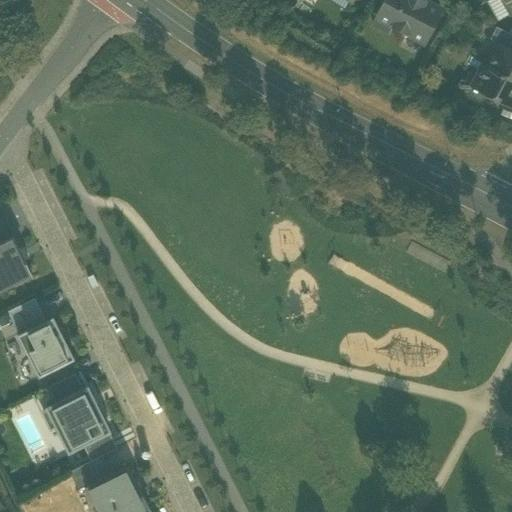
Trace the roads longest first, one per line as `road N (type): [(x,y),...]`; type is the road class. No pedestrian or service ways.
road 1 (residential): [(1,138),(192,511)]
road 2 (secondary): [(144,0),(270,87),(505,208)]
road 3 (residential): [(108,0),(1,138)]
